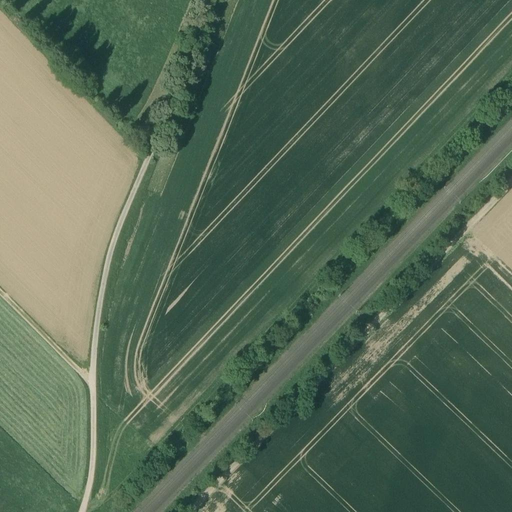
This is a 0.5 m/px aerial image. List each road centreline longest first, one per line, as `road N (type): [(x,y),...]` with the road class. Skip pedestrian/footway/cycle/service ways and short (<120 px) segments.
road 1 (track): [(511,193),(205,511)]
road 2 (track): [(94,387),(108,255),(204,0)]
road 3 (track): [(0,10),(146,164)]
road 4 (track): [(0,294),(94,387)]
road 5 (track): [(82,511),(92,482),(94,387)]
